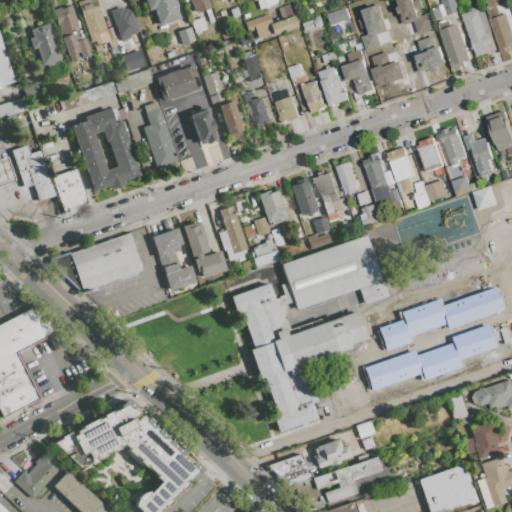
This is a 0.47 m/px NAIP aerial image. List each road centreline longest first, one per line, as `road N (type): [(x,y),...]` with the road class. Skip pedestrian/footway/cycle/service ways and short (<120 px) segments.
road 1 (residential): [(7,251),(511,79)]
road 2 (primary): [(0,244),(133,370)]
road 3 (primary): [(133,370),(223,455)]
